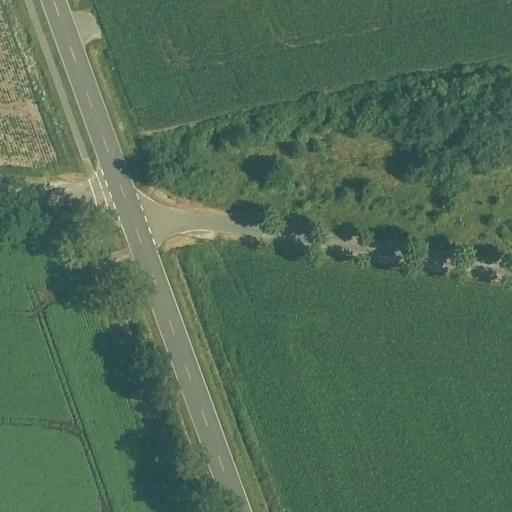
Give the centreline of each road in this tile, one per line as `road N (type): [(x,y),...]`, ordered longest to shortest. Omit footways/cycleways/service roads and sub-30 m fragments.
road 1 (tertiary): [(239,511),(124,193)]
road 2 (tertiary): [(124,193),(53,0)]
road 3 (unclassified): [(124,193),(0,177)]
